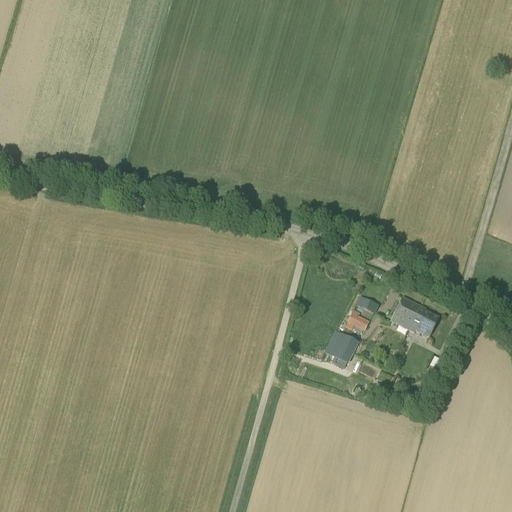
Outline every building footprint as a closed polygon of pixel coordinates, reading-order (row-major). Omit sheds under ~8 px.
[(373,315),(377,306),(359,298),(355,306),(373,315)] [(408,331),(419,308),(402,299),(390,323),(408,331)] [(419,308),(408,331),(413,334),(414,332),(428,339),(438,319),(424,312),(425,310),(419,308)] [(364,333),(369,323),(358,318),(359,314),(353,311),(347,324),(348,325),(352,327),(364,333)] [(349,358),(357,344),(341,336),(336,333),(335,333),(324,354),(346,365),(349,358)] [(343,370),(346,365),(334,359),(331,364),(343,370)]
